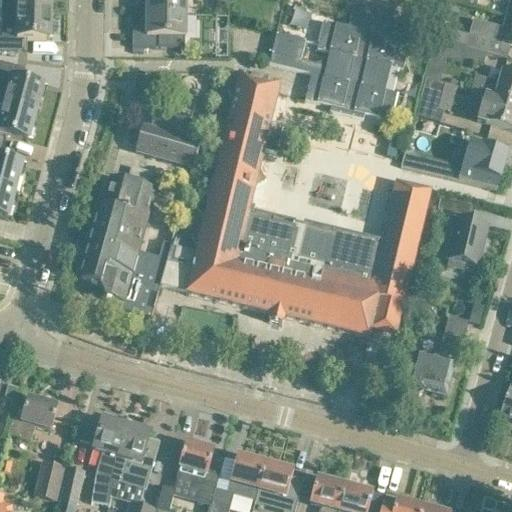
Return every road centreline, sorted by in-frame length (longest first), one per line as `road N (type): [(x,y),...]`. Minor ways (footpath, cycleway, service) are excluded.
road 1 (residential): [(458,469),(11,339)]
road 2 (residential): [(11,339),(91,58),(91,0)]
road 3 (residential): [(458,469),(511,285)]
